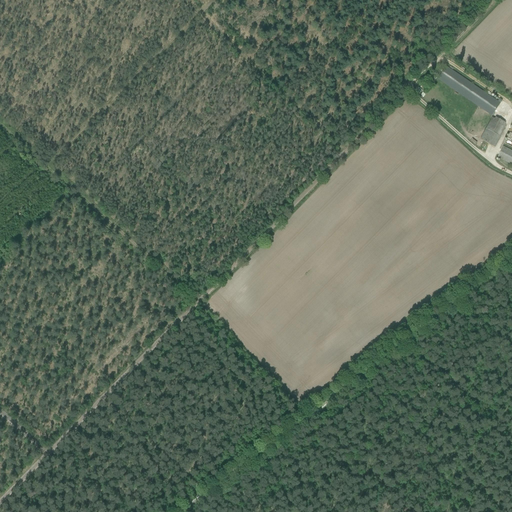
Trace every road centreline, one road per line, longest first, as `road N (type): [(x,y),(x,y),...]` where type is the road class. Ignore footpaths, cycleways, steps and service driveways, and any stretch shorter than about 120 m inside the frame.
road 1 (track): [(0,502),(344,149)]
road 2 (track): [(511,174),(404,87),(344,149),(183,0)]
road 3 (unclassified): [(511,257),(183,511)]
road 4 (track): [(47,167),(305,417)]
road 5 (track): [(213,0),(47,167),(0,125)]
road 6 (track): [(404,87),(495,0)]
